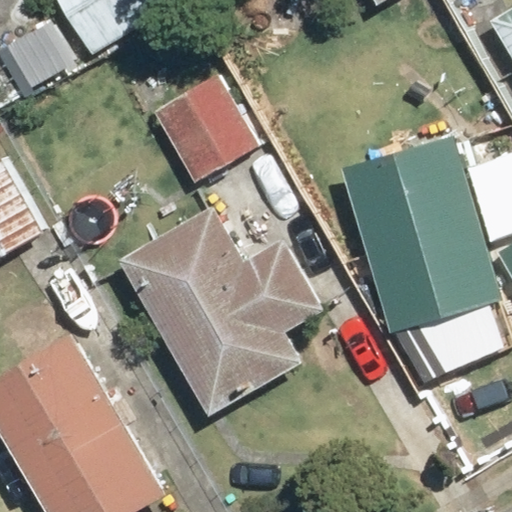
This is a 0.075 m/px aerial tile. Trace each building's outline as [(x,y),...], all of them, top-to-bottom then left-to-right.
[(195,0),(69,0),(102,55),(195,0)] [(511,15),(502,22),(511,37),(511,15)] [(0,55),(0,92),(8,108),(89,64),(64,19),(0,55)] [(228,72),(163,110),(205,182),(270,143),(228,72)] [(511,287),(467,134),(355,167),(403,332),(511,300),(511,287)] [(0,162),(0,263),(57,230),(12,155),(0,162)] [(226,203),(131,257),(222,415),(316,360),(298,330),(338,308),(298,239),(259,260),(226,203)] [(82,335),(0,383),(0,413),(58,511),(146,511),(177,494),(82,335)]
